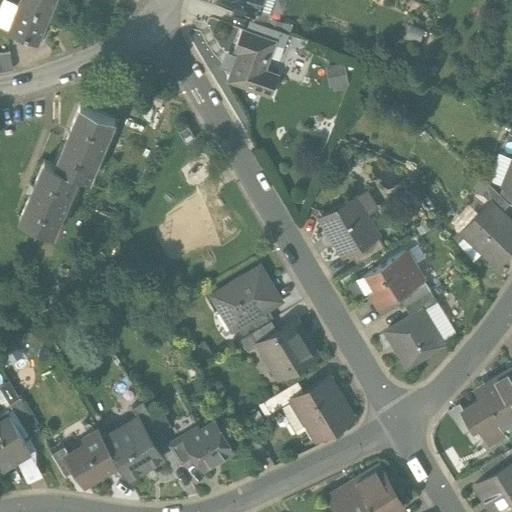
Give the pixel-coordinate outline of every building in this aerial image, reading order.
[(21,0),(19,7),(47,19),(54,0),(21,0)] [(225,0),(258,12),(262,0),(225,0)] [(8,34),(36,46),(47,19),(19,7),(8,34)] [(251,22),(247,34),(269,42),(281,46),(286,35),(251,22)] [(240,53),(229,82),(271,97),(278,78),(263,72),(267,60),(265,60),(266,58),(264,57),(269,42),(247,34),(241,31),(234,51),(240,53)] [(0,57),(0,75),(12,73),(9,55),(0,57)] [(112,123),(80,110),(70,135),(68,134),(64,144),(65,145),(55,170),(77,179),(87,183),(93,169),(94,170),(108,138),(106,137),(112,123)] [(77,179),(55,170),(43,165),(34,189),(33,188),(28,199),(29,199),(19,223),(52,237),(58,223),(59,224),(72,193),(71,192),(77,179)] [(489,204),(500,215),(509,206),(490,188),(481,197),(489,204)] [(320,219),(343,258),(349,254),(377,237),(354,198),(320,219)] [(496,269),(511,252),(511,226),(500,215),(489,204),(460,233),(465,238),(458,244),(473,263),(482,255),(496,269)] [(384,249),(377,237),(349,254),(356,266),(384,249)] [(398,296),(398,297),(424,282),(425,281),(415,265),(413,266),(404,252),(364,276),(372,291),(367,294),(376,309),(398,296)] [(224,311),(235,330),(236,329),(267,311),(271,308),(260,289),(269,284),(260,269),(211,298),(220,313),(224,311)] [(398,297),(405,308),(430,293),(424,282),(398,297)] [(411,318),(421,312),(436,303),(430,293),(405,308),(411,318)] [(267,311),(236,329),(243,340),(271,323),(274,321),(267,311)] [(407,368),(442,347),(421,312),(411,318),(386,333),(407,368)] [(257,346),(277,379),(317,356),(296,322),(277,333),(257,345),(257,346)] [(257,345),(277,333),(271,323),(243,340),(240,342),(246,353),(257,346),(257,345)] [(481,399),(462,410),(473,429),(478,426),(488,444),(511,430),(511,369),(476,390),(481,399)] [(314,441),(353,418),(328,377),(303,392),(290,400),(292,403),(314,441)] [(290,400),(303,392),(297,382),(263,403),(271,416),(292,403),(290,400)] [(7,383),(0,387),(0,391),(8,406),(17,400),(7,383)] [(38,431),(20,400),(9,407),(28,438),(38,431)] [(131,409),(136,417),(148,438),(159,431),(142,403),(131,409)] [(128,480),(161,460),(148,438),(136,417),(102,437),(118,464),(128,480)] [(9,419),(0,424),(0,468),(1,470),(29,453),(9,419)] [(194,458),(202,471),(233,453),(214,422),(199,431),(198,428),(182,437),(194,458)] [(118,464),(102,437),(98,429),(81,439),(84,444),(68,454),(67,454),(77,470),(85,484),(118,464)] [(254,435),(244,441),(256,462),(266,456),(254,435)] [(194,458),(182,437),(168,446),(180,466),(194,458)] [(66,477),(77,470),(67,454),(68,454),(64,446),(52,453),(66,477)] [(480,468),(486,479),(508,465),(502,455),(480,468)] [(475,486),(491,511),(507,511),(511,509),(511,463),(508,465),(486,479),(475,486)] [(327,499),(335,511),(396,511),(404,508),(379,467),(327,499)]
